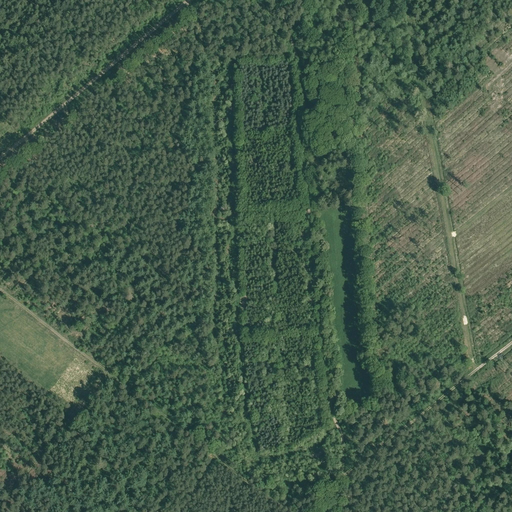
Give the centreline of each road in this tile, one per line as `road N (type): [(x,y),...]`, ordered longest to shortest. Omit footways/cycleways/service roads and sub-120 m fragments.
road 1 (track): [(296,60),(234,64),(241,339),(255,451),(314,446),(335,420)]
road 2 (track): [(511,344),(476,370),(420,82)]
road 3 (track): [(0,289),(108,372),(12,491)]
road 4 (track): [(189,0),(0,159)]
